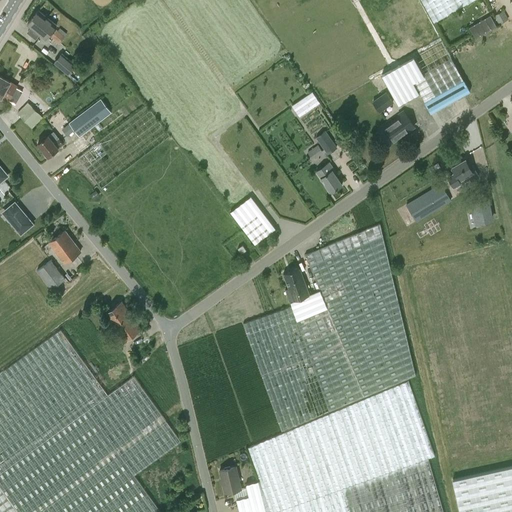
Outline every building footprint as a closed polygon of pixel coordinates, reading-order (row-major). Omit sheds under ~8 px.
[(420,0),(433,22),(472,0),(420,0)] [(38,33),(44,38),(55,24),(37,10),(26,24),(30,27),(27,31),(35,37),(38,33)] [(497,23),(507,19),(504,10),(494,14),(497,23)] [(475,39),(497,28),(491,17),(469,28),(475,39)] [(58,42),(64,35),(56,29),(51,36),(58,42)] [(61,53),(53,62),(67,73),(74,64),(61,53)] [(430,113),(469,91),(451,58),(423,73),(414,56),(381,74),(398,103),(418,92),(430,113)] [(0,99),(1,98),(7,101),(16,85),(0,75),(0,99)] [(293,102),(301,113),(316,102),(308,91),(293,102)] [(372,101),(380,111),(393,102),(386,91),(372,101)] [(111,111),(101,98),(68,123),(79,136),(111,111)] [(28,102),(17,113),(32,128),(43,117),(28,102)] [(414,126),(404,112),(377,132),(387,146),(414,126)] [(337,147),(325,130),(316,136),(327,153),(337,147)] [(53,131),(47,135),(37,143),(47,156),(57,148),(62,143),(53,131)] [(101,185),(145,153),(141,147),(137,150),(129,139),(126,142),(130,147),(115,158),(118,161),(111,166),(105,158),(98,163),(95,158),(86,165),(101,185)] [(318,144),(306,150),(309,158),(321,152),(318,144)] [(467,174),(471,180),(478,176),(471,164),(469,165),(465,158),(452,166),(459,179),(467,174)] [(315,171),(330,192),(342,184),(335,174),(336,173),(328,162),(315,171)] [(440,183),(405,204),(416,221),(451,200),(440,183)] [(254,243),(275,228),(250,195),(230,211),(254,243)] [(492,220),(488,198),(458,204),(462,226),(492,220)] [(12,223),(23,214),(14,203),(3,212),(12,223)] [(320,291),(309,295),(290,302),(290,303),(291,306),(243,322),(281,430),(415,374),(380,223),(305,255),(320,291)] [(80,251),(64,230),(48,242),(64,263),(80,251)] [(237,248),(241,254),(246,250),(242,245),(237,248)] [(51,289),(65,278),(50,259),(36,270),(51,289)] [(288,288),(286,289),(285,288),(275,292),(281,307),(290,303),(290,302),(309,295),(300,268),(283,274),(288,288)] [(123,340),(141,327),(121,300),(103,313),(123,340)] [(0,511),(153,511),(129,479),(175,444),(181,440),(133,375),(127,379),(108,394),(60,328),(54,333),(0,371),(0,511)] [(444,511),(429,457),(434,455),(407,380),(248,447),(259,480),(245,483),(248,495),(236,498),(239,511),(444,511)] [(219,469),(224,492),(240,489),(235,466),(219,469)] [(511,511),(511,466),(453,479),(460,511),(511,511)]
